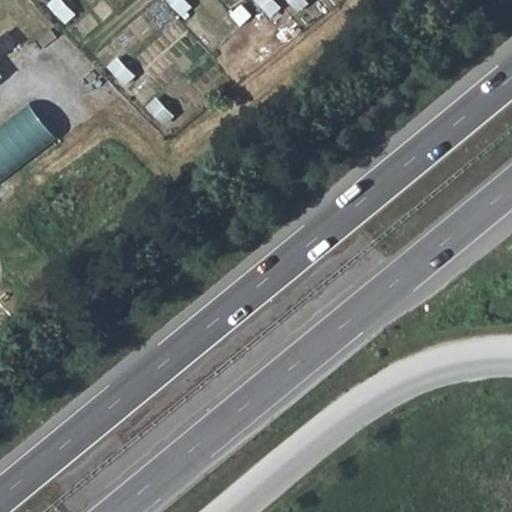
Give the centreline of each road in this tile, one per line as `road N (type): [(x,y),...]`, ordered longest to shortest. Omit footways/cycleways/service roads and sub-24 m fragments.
road 1 (trunk): [(511,77),(0,498)]
road 2 (trunk): [(117,511),(511,187)]
road 3 (unclassified): [(511,360),(425,371),(383,391),(231,511)]
